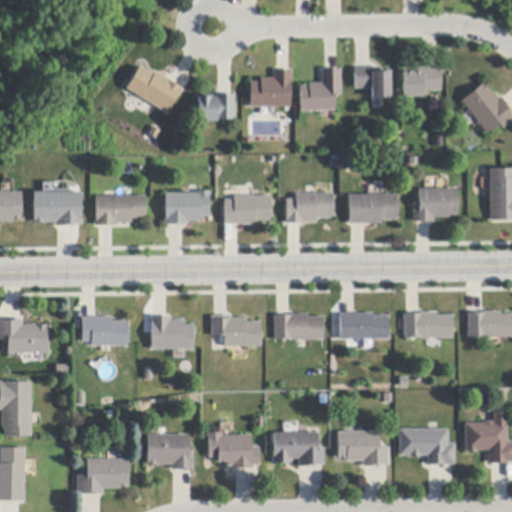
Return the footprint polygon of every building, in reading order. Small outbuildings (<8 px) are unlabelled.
[(166,79),(183,89),(182,91),(181,92),(180,91),(167,114),(148,103),(139,98),(125,90),(139,66),(154,75),(155,73),(166,79)] [(383,98),(371,99),(370,99),(370,89),(354,89),(353,68),(356,68),(369,68),(379,68),(379,71),(389,71),(389,98),(383,98)] [(399,68),(424,68),(436,68),(440,68),(440,92),(425,92),(425,95),(421,95),(422,98),(401,98),(401,73),(399,73),(399,68)] [(300,113),(300,87),(308,87),(308,84),(321,83),(321,70),(323,70),(323,71),(325,71),(336,71),(339,71),(339,69),(340,69),(341,96),(334,96),(334,112),(300,113)] [(277,71),(288,71),(291,71),(291,82),(290,82),(290,108),(250,108),(250,83),(260,83),(260,79),(273,79),(273,71),(277,71)] [(502,100),(511,111),(509,113),(511,116),(511,122),(503,130),(499,126),(488,135),(478,124),(465,108),(461,102),(481,85),(480,84),(482,82),(497,100),(500,97),(502,100)] [(218,96),(231,96),(233,95),(235,120),(217,121),(217,122),(198,123),(197,95),(216,95),(216,96),(218,96)] [(353,158),(353,170),(344,170),(343,159),(353,158)] [(511,221),(491,222),(490,198),(489,173),(489,170),(511,170),(511,221)] [(429,223),(417,223),(413,223),(412,204),(418,204),(417,190),(424,190),(448,190),(456,189),(456,216),(448,216),(448,218),(433,219),(433,223),(429,223)] [(182,226),(166,226),(164,226),(164,219),(165,219),(165,194),(182,194),(197,194),(197,192),(198,192),(209,192),(210,197),(209,197),(209,218),(200,218),(200,222),(189,222),(189,226),(182,226)] [(0,193),(21,193),(21,220),(12,220),(12,223),(0,223),(0,193)] [(79,225),(73,225),(73,227),(58,227),(55,227),(55,224),(32,224),(32,220),(34,220),(33,193),(81,193),(81,220),(82,220),(82,225),(79,225)] [(299,224),(288,224),(288,225),(285,225),(285,221),(285,200),(295,200),(295,194),(306,194),(314,194),(333,194),(333,219),(315,219),(315,223),(302,223),(302,224),(299,224)] [(364,225),(351,225),(348,225),(348,196),(396,195),(397,221),(381,221),(381,225),(364,225)] [(253,197),(270,197),(270,222),(254,222),(254,226),(237,226),(226,226),(224,226),(224,201),(225,201),(234,201),(234,196),(253,197)] [(112,226),(100,226),(94,227),(94,219),(95,219),(95,197),(117,197),(131,197),(145,197),(145,220),(131,220),(131,224),(117,224),(117,226),(112,226)] [(511,338),(485,339),(485,338),(468,338),(468,319),(468,314),(483,314),(485,314),(485,312),(501,312),(501,315),(511,315),(511,338)] [(404,339),(403,315),(407,315),(419,314),(420,314),(437,313),(437,316),(453,315),(453,339),(421,340),(421,338),(404,339)] [(389,340),(372,340),(362,341),(340,341),(339,315),(343,315),(354,315),(372,314),(372,317),(388,317),(389,340)] [(306,341),(298,341),(291,341),(291,340),(274,340),(274,316),(278,316),(289,316),(291,316),(291,315),(307,315),(307,318),(323,317),(323,341),(306,341)] [(261,348),(226,348),(224,348),(223,337),(212,337),(211,337),(211,317),(215,317),(227,317),(231,316),(231,319),(244,319),(244,323),(260,323),(261,348)] [(155,318),(166,318),(167,318),(167,317),(170,317),(169,321),(183,321),(183,326),(193,326),(193,351),(151,350),(152,322),(151,322),(151,317),(154,317),(154,318),(155,318)] [(127,322),(127,347),(91,347),(91,343),(82,343),(82,329),(82,318),(96,318),(112,318),(112,322),(127,322)] [(46,354),(38,354),(29,354),(8,354),(7,341),(0,341),(0,322),(5,322),(5,320),(20,320),(22,320),(22,325),(37,325),(37,326),(46,326),(46,354)] [(31,383),(31,437),(4,437),(4,427),(1,427),(1,411),(0,411),(0,382),(2,382),(2,383),(31,383)] [(511,463),(508,463),(508,464),(492,465),(488,465),(488,451),(477,451),(477,453),(465,453),(465,424),(486,424),(486,422),(492,422),(492,424),(493,424),(493,413),(506,413),(507,443),(511,443),(511,463)] [(429,430),(438,430),(448,430),(448,445),(455,445),(455,466),(453,466),(445,466),(445,467),(430,467),(427,467),(427,457),(420,457),(420,458),(409,458),(409,457),(399,457),(399,430),(429,430)] [(259,448),(259,467),(258,467),(252,467),(252,469),(236,470),(231,470),(231,467),(227,467),(227,463),(218,463),(217,458),(209,459),(208,440),(207,440),(207,434),(221,433),(222,437),(250,436),(251,448),(259,448)] [(386,466),(381,466),(381,467),(365,468),(363,468),(363,462),(346,462),(346,460),(337,460),(337,433),(379,433),(379,449),(389,449),(389,466),(386,466)] [(322,466),(317,466),(317,468),(300,468),(298,468),(298,460),(290,460),(290,464),(286,464),(286,465),(272,465),(272,457),(274,457),(273,434),(318,434),(318,448),(324,448),(324,466),(322,466)] [(155,436),(166,436),(189,436),(189,452),(193,452),(193,471),(191,471),(174,471),(172,471),(172,466),(146,466),(146,462),(147,462),(147,436),(155,436)] [(0,449),(25,449),(24,503),(19,503),(0,502),(0,449)] [(100,495),(85,495),(85,493),(79,493),(77,493),(77,476),(87,476),(87,460),(128,460),(128,488),(119,488),(119,490),(103,490),(103,495),(100,495)]
